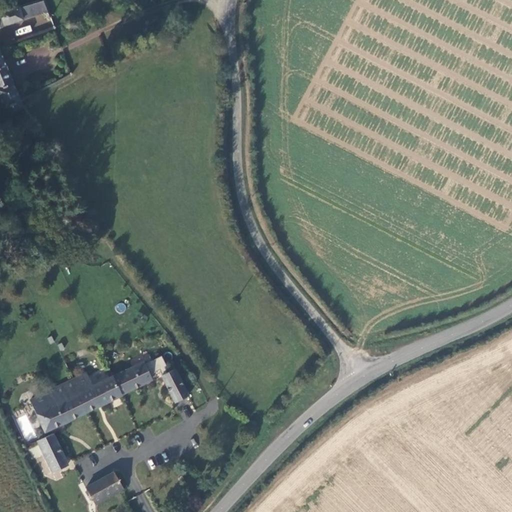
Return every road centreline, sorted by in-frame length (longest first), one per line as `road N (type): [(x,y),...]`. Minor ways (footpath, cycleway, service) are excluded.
road 1 (unclassified): [(360,378),(253,232),(239,185),(229,0)]
road 2 (tertiary): [(215,511),(293,431),(360,378)]
road 3 (unknown): [(200,0),(31,74)]
road 4 (tertiary): [(360,378),(511,304)]
